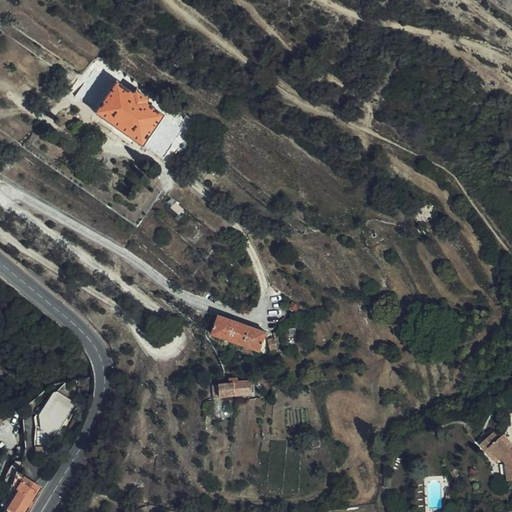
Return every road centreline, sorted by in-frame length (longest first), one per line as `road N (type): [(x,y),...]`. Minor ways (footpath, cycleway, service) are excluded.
road 1 (track): [(511,254),(444,168),(291,95),(169,0)]
road 2 (secondary): [(40,511),(95,420),(105,379),(99,354),(79,328),(0,262)]
road 3 (track): [(322,0),(429,36),(511,92)]
road 4 (track): [(0,357),(27,412),(29,461),(53,489)]
